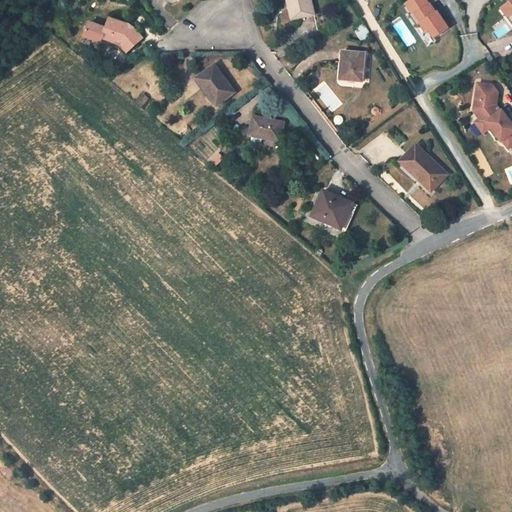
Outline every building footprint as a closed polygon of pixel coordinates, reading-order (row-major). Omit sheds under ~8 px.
[(313,14),(310,0),(287,0),(291,18),(313,14)] [(431,41),(450,29),(433,2),(437,0),(411,0),(407,2),(431,41)] [(511,0),(509,2),(502,8),(508,18),(511,14),(511,0)] [(132,27),(109,19),(105,29),(90,23),(85,35),(100,40),(101,38),(120,44),(127,51),(141,38),(132,27)] [(361,81),(363,54),(341,52),(340,63),(345,64),(344,79),(361,81)] [(234,92),(214,65),(199,77),(208,91),(207,92),(217,104),(234,92)] [(493,86),(478,83),(474,110),(480,119),(487,121),(490,127),(501,141),(502,140),(508,149),(511,145),(511,123),(502,110),(501,111),(496,105),(498,93),(493,86)] [(147,99),(142,95),(137,101),(142,105),(147,99)] [(284,123),(254,116),(251,135),(280,140),(284,123)] [(480,119),(475,122),(483,132),(490,127),(487,121),(480,119)] [(445,175),(415,147),(401,162),(427,186),(434,179),(438,182),(445,175)] [(431,190),(438,182),(434,179),(427,186),(431,190)] [(352,203),(324,190),(313,216),(340,228),(352,203)]
